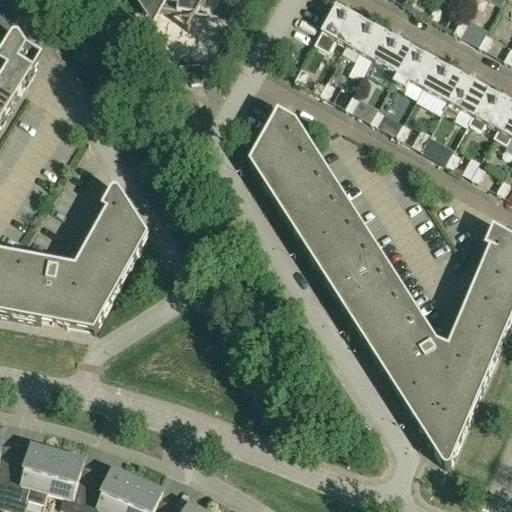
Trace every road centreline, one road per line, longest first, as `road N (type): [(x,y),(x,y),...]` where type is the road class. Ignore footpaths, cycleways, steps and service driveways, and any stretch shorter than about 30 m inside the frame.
road 1 (unclassified): [(80,397),(94,357),(192,292),(10,2)]
road 2 (residential): [(250,77),(219,132),(218,159),(404,454),(386,508)]
road 3 (residential): [(496,211),(452,309),(322,116)]
road 4 (residential): [(386,508),(193,430)]
road 5 (residential): [(496,211),(322,116)]
road 6 (residential): [(511,86),(352,0)]
road 7 (unclassified): [(193,430),(179,472),(254,511)]
